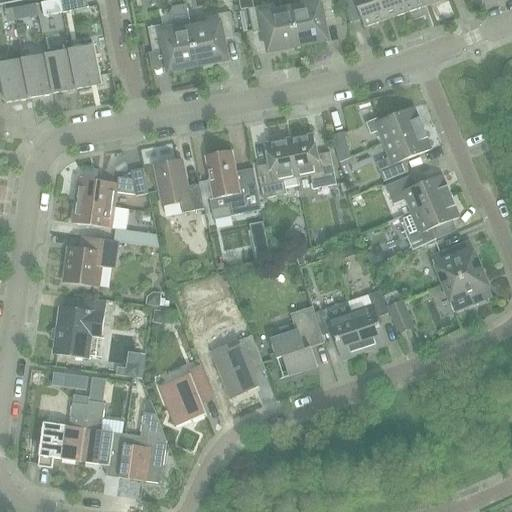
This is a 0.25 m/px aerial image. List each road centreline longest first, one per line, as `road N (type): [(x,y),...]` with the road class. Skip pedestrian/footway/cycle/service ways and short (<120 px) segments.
road 1 (residential): [(187,511),(229,439),(254,424),(511,325)]
road 2 (residential): [(0,401),(30,174),(61,140),(133,117)]
road 3 (residential): [(133,117),(354,81),(420,59)]
road 4 (residential): [(511,259),(420,59)]
